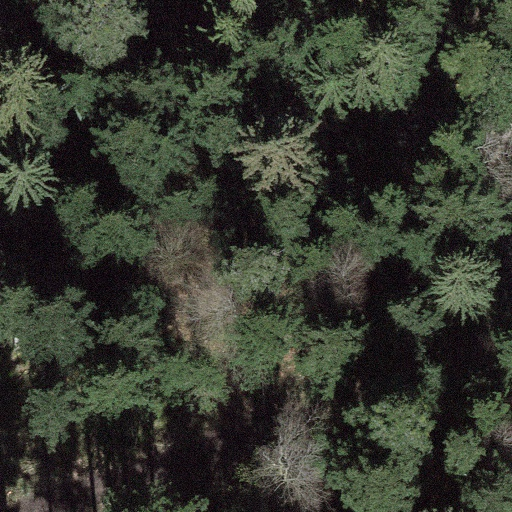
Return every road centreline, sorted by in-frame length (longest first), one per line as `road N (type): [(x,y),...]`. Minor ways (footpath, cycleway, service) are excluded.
road 1 (track): [(511,133),(225,110),(0,68)]
road 2 (track): [(45,511),(380,371),(511,306)]
